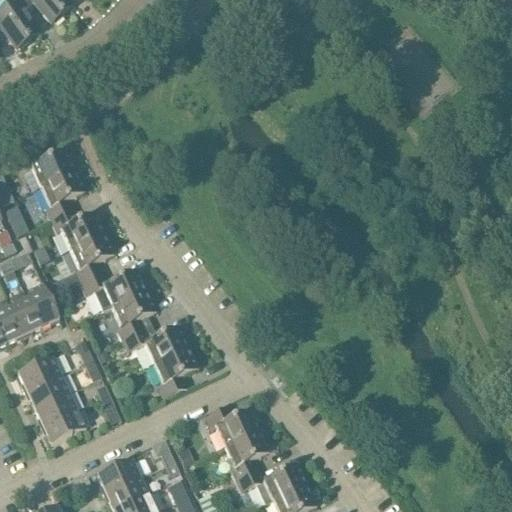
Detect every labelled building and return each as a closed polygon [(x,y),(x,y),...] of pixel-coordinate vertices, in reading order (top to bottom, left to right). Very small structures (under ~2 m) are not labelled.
[(16,5),(22,14),(32,7),(50,28),(72,10),(63,0),(10,0),(14,5),(14,6),(16,5)] [(0,37),(2,36),(15,54),(38,38),(22,14),(16,5),(14,6),(14,5),(0,14),(0,37)] [(40,194),(74,177),(64,155),(29,171),(40,194)] [(74,177),(40,194),(48,213),(44,215),(49,227),(73,216),(68,205),(84,198),(74,177)] [(2,182),(0,182),(0,210),(1,212),(13,206),(2,182)] [(69,256),(103,240),(94,220),(78,227),(73,216),(49,227),(55,239),(60,237),(69,256)] [(24,230),(13,235),(16,242),(23,239),(28,237),(24,230)] [(78,290),(102,279),(97,268),(113,261),(103,240),(69,256),(78,276),(73,278),(78,290)] [(0,253),(5,262),(16,257),(11,248),(0,253)] [(8,267),(13,276),(23,271),(19,262),(8,267)] [(0,270),(0,276),(2,281),(13,276),(8,267),(0,270)] [(102,317),(111,313),(145,297),(136,277),(107,290),(102,279),(78,290),(84,302),(93,298),(102,317)] [(58,324),(42,289),(23,298),(39,333),(58,324)] [(121,347),(151,333),(146,322),(155,318),(145,297),(111,313),(120,333),(115,335),(121,347)] [(39,333),(23,298),(6,306),(22,341),(39,333)] [(22,341),(6,306),(0,308),(0,339),(5,349),(22,341)] [(152,370),(187,354),(178,334),(156,344),(151,333),(121,347),(126,359),(143,351),(152,370)] [(83,346),(74,351),(75,352),(83,371),(93,366),(83,346)] [(104,346),(92,352),(96,359),(108,353),(104,346)] [(187,354),(152,370),(161,390),(157,392),(163,404),(186,393),(181,382),(197,375),(187,354)] [(101,357),(98,359),(101,367),(109,364),(106,355),(101,357)] [(52,363),(17,379),(26,398),(61,381),(52,363)] [(93,366),(83,371),(88,381),(98,377),(93,366)] [(34,415),(69,399),(61,381),(26,398),(34,415)] [(104,390),(95,394),(100,405),(109,401),(104,390)] [(42,432),(77,416),(69,399),(34,415),(42,432)] [(109,401),(100,405),(104,416),(114,411),(109,401)] [(224,454),(259,438),(249,417),(234,424),(228,413),(204,424),(210,436),(215,434),(224,454)] [(77,416),(42,432),(51,451),(86,434),(77,416)] [(235,487),(258,476),(252,465),(268,458),(259,438),(224,454),(233,473),(229,475),(235,487)] [(193,467),(187,454),(177,458),(183,471),(193,467)] [(165,472),(174,468),(169,457),(160,461),(165,472)] [(104,500),(140,483),(132,464),(96,481),(104,500)] [(169,482),(179,478),(174,468),(165,472),(169,482)] [(271,508),(306,492),(296,471),(262,487),(258,476),(235,487),(240,498),(255,491),(264,511),(271,507),(271,508)] [(110,511),(123,511),(148,500),(140,483),(104,500),(110,511)] [(181,507),(190,502),(185,491),(182,485),(167,492),(175,509),(181,507)] [(205,490),(193,495),(196,503),(208,497),(205,490)] [(315,511),(306,492),(271,508),(273,511),(315,511)] [(209,499),(197,504),(200,511),(213,511),(215,511),(209,499)] [(153,511),(148,500),(123,511),(153,511)] [(181,507),(175,509),(176,511),(194,511),(190,502),(181,507)]
